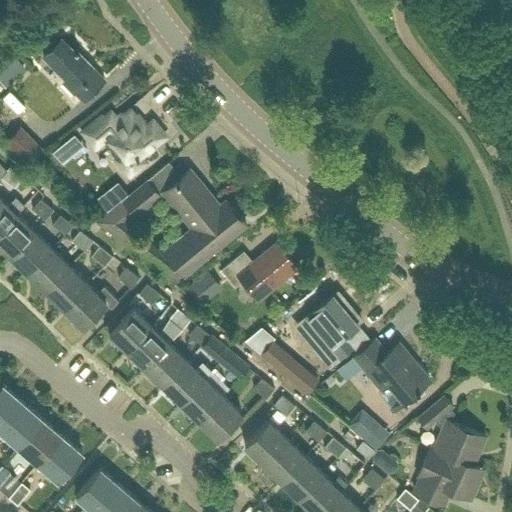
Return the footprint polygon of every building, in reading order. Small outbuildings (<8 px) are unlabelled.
[(84,95),(104,75),(76,47),(78,45),(76,43),(73,45),(61,33),(43,51),(66,74),(63,77),(74,88),(76,86),(84,95)] [(9,95),(0,104),(0,115),(8,123),(22,107),(9,95)] [(138,152),(163,131),(152,117),(146,122),(130,103),(117,114),(110,106),(84,128),(95,142),(108,131),(124,150),(118,155),(130,169),(143,158),(138,152)] [(3,141),(12,149),(28,133),(19,124),(3,141)] [(23,175),(10,164),(1,175),(14,186),(23,175)] [(164,246),(174,258),(183,269),(184,270),(246,219),(225,194),(219,199),(190,164),(162,187),(191,223),(164,246)] [(146,176),(121,197),(133,212),(135,214),(160,193),(146,176)] [(24,201),(15,193),(7,200),(0,193),(0,225),(16,209),(24,201)] [(45,215),(52,206),(53,205),(40,195),(32,205),(45,215)] [(133,212),(121,197),(94,218),(173,282),(183,269),(174,258),(173,260),(123,220),(133,212)] [(0,225),(0,241),(10,251),(34,226),(16,209),(0,225)] [(65,231),(72,222),(73,221),(60,211),(52,221),(65,231)] [(10,251),(28,268),(51,244),(34,226),(10,251)] [(84,247),(91,238),(92,237),(80,226),(71,236),(84,247)] [(299,268),(300,267),(276,238),(247,262),(238,252),(221,265),(235,282),(242,276),(258,295),(296,264),(299,268)] [(104,262),(111,253),(112,252),(99,242),(91,252),(104,262)] [(45,286),(69,261),(51,244),(28,268),(45,286)] [(45,286),(63,303),(87,279),(69,261),(45,286)] [(139,273),(126,263),(118,273),(131,283),(139,273)] [(220,281),(208,267),(188,284),(200,298),(220,281)] [(103,282),(97,288),(87,279),(63,303),(82,321),(105,298),(110,303),(117,296),(103,282)] [(146,280),(138,290),(151,300),(159,290),(146,280)] [(338,334),(360,316),(337,288),(298,320),(299,321),(306,316),(321,335),(315,340),(330,358),(347,344),(338,334)] [(126,346),(150,321),(132,303),(108,328),(126,346)] [(190,315),(177,305),(169,315),(181,325),(190,315)] [(126,346),(144,363),(168,339),(150,321),(126,346)] [(201,341),(208,332),(209,331),(196,321),(188,331),(201,341)] [(200,344),(219,360),(230,347),(211,331),(200,344)] [(381,384),(387,379),(401,396),(390,405),(391,406),(415,386),(417,387),(419,385),(418,384),(429,375),(398,338),(387,347),(375,333),(353,351),(362,362),(381,384)] [(162,381),(186,356),(168,339),(144,363),(162,381)] [(272,340),(261,353),(306,391),(317,378),(272,340)] [(239,376),(249,363),(230,347),(219,360),(239,376)] [(351,371),(362,362),(353,351),(342,360),(351,371)] [(162,381),(180,398),(204,374),(186,356),(162,381)] [(62,364),(56,372),(71,382),(77,374),(62,364)] [(180,398),(198,416),(222,391),(204,374),(180,398)] [(273,385),(261,374),(252,384),(265,395),(273,385)] [(0,383),(0,423),(22,398),(2,381),(0,383)] [(355,417),(368,412),(360,390),(347,396),(355,417)] [(216,434),(240,409),(222,391),(198,416),(216,434)] [(281,391),(273,401),(286,412),(294,402),(281,391)] [(441,424),(433,443),(472,460),(485,432),(450,417),(453,409),(449,404),(451,401),(443,391),(418,413),(426,423),(434,415),(441,424)] [(0,423),(0,427),(18,443),(42,414),(22,398),(0,423)] [(18,443),(37,459),(61,431),(42,414),(18,443)] [(243,441),(261,459),(285,435),(267,417),(243,441)] [(317,438),(325,429),(326,428),(313,418),(305,428),(317,438)] [(61,431),(37,459),(57,476),(81,448),(61,431)] [(345,444),(332,434),(324,444),(336,454),(345,444)] [(261,459),(279,477),(303,452),(285,435),(261,459)] [(413,486),(433,495),(442,499),(449,485),(470,494),(483,465),(472,460),(433,443),(430,441),(417,471),(419,472),(413,486)] [(279,477),(297,494),(321,470),(303,452),(279,477)] [(0,481),(9,471),(0,463),(0,481)] [(76,492),(96,509),(120,481),(100,464),(76,492)] [(375,486),(383,476),(370,466),(362,475),(375,486)] [(315,511),(339,487),(321,470),(297,494),(315,511)] [(16,502),(29,487),(20,480),(7,495),(16,502)] [(96,509),(99,511),(126,511),(139,498),(120,481),(96,509)] [(409,507),(417,496),(404,486),(396,496),(409,507)] [(315,511),(349,511),(357,505),(339,487),(315,511)] [(422,511),(428,506),(418,497),(409,507),(414,511),(422,511)] [(156,511),(139,498),(126,511),(156,511)]
